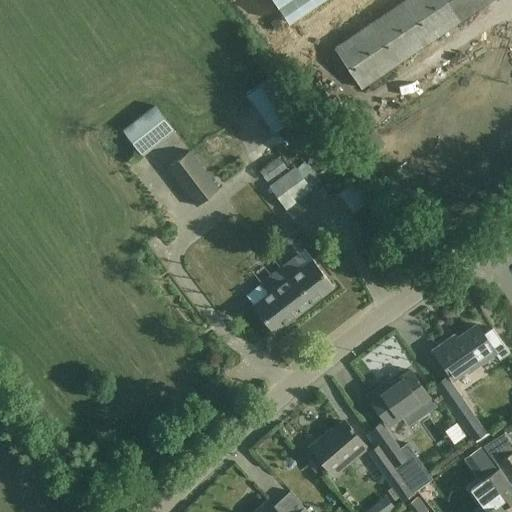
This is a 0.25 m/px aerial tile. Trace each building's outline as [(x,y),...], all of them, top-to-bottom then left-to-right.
[(304,24),(284,0),(244,0),(279,44),(304,24)] [(331,0),(295,0),(309,18),(331,0)] [(361,89),(492,0),(407,0),(335,49),(361,89)] [(302,116),(274,77),(248,95),(275,135),(302,116)] [(157,106),(126,130),(133,139),(164,116),(157,106)] [(173,112),(141,137),(162,162),(193,137),(173,112)] [(191,152),(169,169),(198,206),(220,189),(191,152)] [(298,168),(273,186),(287,207),(312,188),(298,168)] [(360,180),(341,195),(355,214),(375,199),(360,180)] [(321,185),(288,209),(297,222),(330,198),(321,185)] [(383,268),(392,263),(382,246),(373,251),(383,268)] [(296,261),(285,270),(312,304),(334,287),(313,260),(302,268),(296,261)] [(274,334),(312,304),(285,270),(263,287),(268,294),(252,306),(274,334)] [(448,340),(433,351),(453,381),(467,371),(469,373),(484,363),(482,361),(495,352),(500,360),(510,353),(493,329),(483,335),(476,326),(450,343),(448,340)] [(435,407),(411,371),(384,389),(382,387),(367,397),(388,427),(401,418),(407,426),(435,407)] [(447,379),(436,387),(474,441),(486,433),(447,379)] [(349,428),(344,422),(323,440),(322,438),(311,447),(335,475),(366,447),(352,431),(353,430),(350,427),(349,428)] [(407,459),(381,424),(370,432),(380,445),(396,467),(407,459)] [(511,443),(505,432),(484,447),(500,469),(511,485),(511,443)] [(415,493),(396,467),(380,445),(370,453),(405,500),(415,493)] [(412,455),(407,459),(396,467),(415,493),(431,481),(412,455)] [(511,499),(511,485),(500,469),(471,489),(487,511),(506,511),(502,506),(511,499)] [(277,511),(268,502),(257,511),(277,511)]
